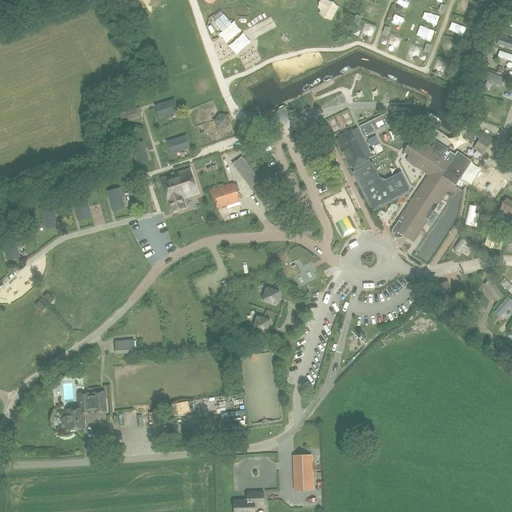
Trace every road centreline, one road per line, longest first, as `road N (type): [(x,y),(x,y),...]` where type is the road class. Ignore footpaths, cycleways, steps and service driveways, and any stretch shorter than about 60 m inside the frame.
road 1 (unclassified): [(0,436),(21,388),(102,329),(180,253),(212,239),(295,236),(347,263)]
road 2 (unclassified): [(0,467),(276,440)]
road 3 (unknown): [(159,267),(134,219),(56,242),(0,284)]
